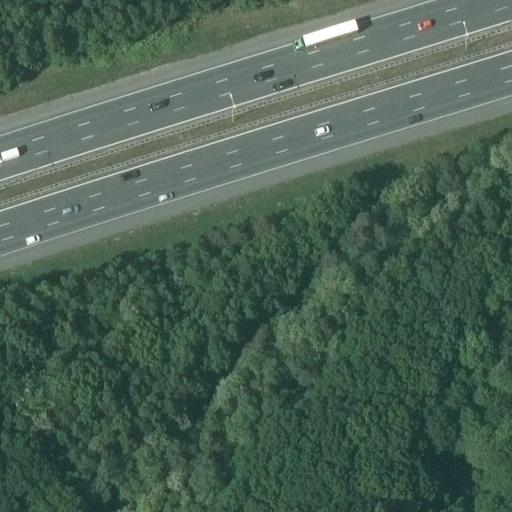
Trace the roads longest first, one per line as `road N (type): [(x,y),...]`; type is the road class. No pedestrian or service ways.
road 1 (motorway): [(0,235),(511,72)]
road 2 (motorway): [(506,0),(0,160)]
